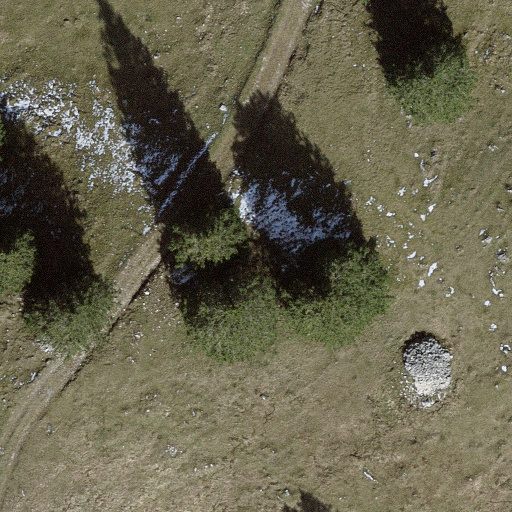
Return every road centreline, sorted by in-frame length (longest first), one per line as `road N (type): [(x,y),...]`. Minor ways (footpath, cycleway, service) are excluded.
road 1 (track): [(69,358),(196,193),(257,97),(299,0)]
road 2 (track): [(0,468),(69,358)]
